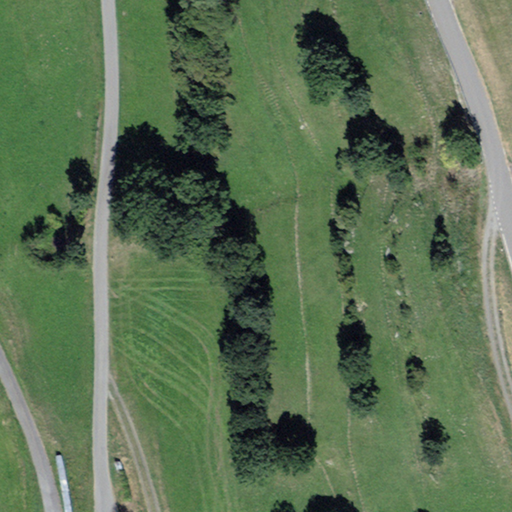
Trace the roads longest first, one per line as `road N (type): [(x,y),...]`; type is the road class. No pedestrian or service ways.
road 1 (track): [(100,0),(101,511)]
road 2 (tertiary): [(439,0),(511,223)]
road 3 (track): [(503,201),(490,229),(511,421)]
road 4 (track): [(47,511),(0,361)]
